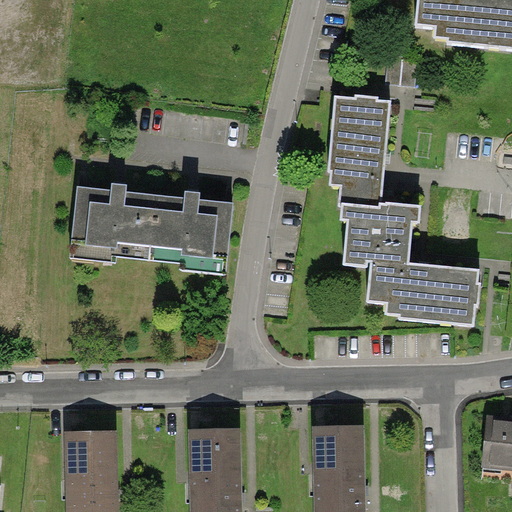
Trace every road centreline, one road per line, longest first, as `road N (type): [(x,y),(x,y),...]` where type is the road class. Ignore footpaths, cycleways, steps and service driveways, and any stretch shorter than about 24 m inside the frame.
road 1 (residential): [(309,0),(257,246),(241,384)]
road 2 (residential): [(0,391),(241,384)]
road 3 (residential): [(241,384),(444,380)]
road 4 (residential): [(444,380),(448,511)]
